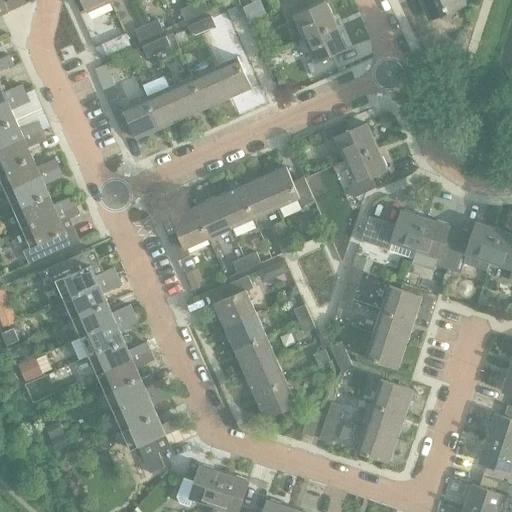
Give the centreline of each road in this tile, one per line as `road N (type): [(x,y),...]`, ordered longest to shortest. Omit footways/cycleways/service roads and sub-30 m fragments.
road 1 (residential): [(109,198),(210,426),(232,442),(424,502),(483,328)]
road 2 (residential): [(109,198),(397,70)]
road 3 (residential): [(50,0),(46,60),(109,198)]
road 4 (residential): [(511,184),(473,180),(445,162),(397,70)]
